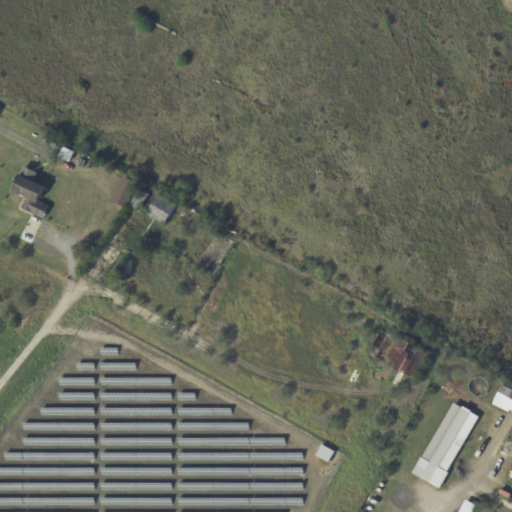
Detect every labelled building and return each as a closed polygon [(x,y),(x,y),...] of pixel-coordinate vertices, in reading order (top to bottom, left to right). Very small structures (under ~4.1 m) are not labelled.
[(22,176),(46,188),(39,202),(50,207),(44,220),(23,209),(28,198),(13,191),(21,176),(22,176)] [(138,184),(126,208),(113,202),(125,178),(138,184)] [(149,194),(139,212),(130,206),(140,189),(149,194)] [(155,220),(148,215),(159,195),(176,206),(165,225),(155,220)] [(382,330),(432,355),(419,381),(396,370),(396,369),(369,355),(382,330)] [(511,410),(510,412),(494,404),(503,386),(511,390),(511,410)] [(464,410),(431,465),(422,460),(455,404),(464,410)] [(479,407),(488,412),(485,417),(477,412),(479,407)] [(460,445),(471,422),(479,426),(477,430),(481,432),(476,441),(471,450),(460,445)] [(462,462),(453,457),(455,453),(464,458),(462,462)] [(421,475),(426,465),(430,467),(425,477),(421,475)] [(454,475),(446,470),(448,466),(456,471),(454,475)] [(442,488),(446,480),(452,484),(448,491),(442,488)]
